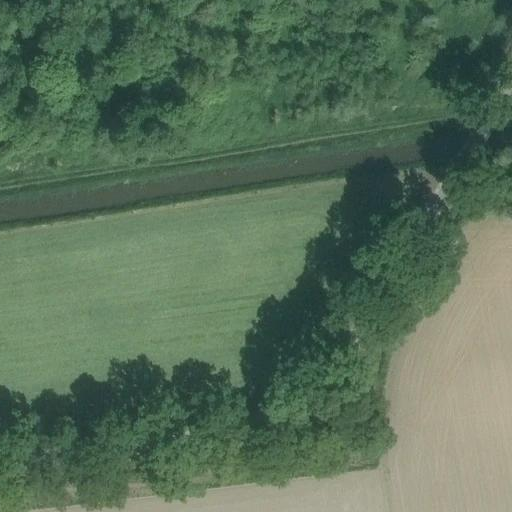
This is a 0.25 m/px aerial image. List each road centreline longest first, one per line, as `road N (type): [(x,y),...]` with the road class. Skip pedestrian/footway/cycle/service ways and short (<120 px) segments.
road 1 (unclassified): [(0,463),(287,423),(312,400),(511,74)]
road 2 (track): [(0,189),(485,115)]
